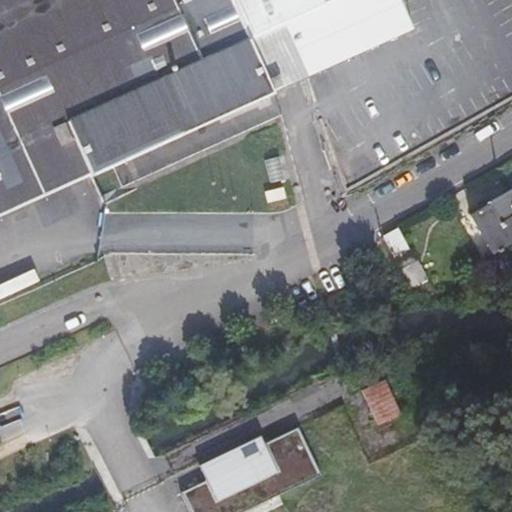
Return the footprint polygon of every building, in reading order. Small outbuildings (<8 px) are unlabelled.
[(91,173),(275,90),(251,37),(279,24),(292,54),(383,13),(377,0),(0,0),(0,180),(78,145),(91,173)] [(251,37),(275,90),(413,26),(400,0),(377,0),(383,13),(292,54),(279,24),(251,37)] [(0,214),(91,173),(78,145),(0,180),(0,214)] [(492,252),(509,243),(511,240),(511,188),(489,201),(490,203),(470,214),(492,252)] [(384,235),(402,270),(417,262),(399,227),(384,235)] [(146,365),(136,371),(147,389),(157,383),(146,365)] [(402,414),(385,378),(362,389),(378,425),(402,414)] [(199,465),(206,480),(181,492),(190,511),(240,511),(320,473),(298,427),(263,444),(259,436),(199,465)]
